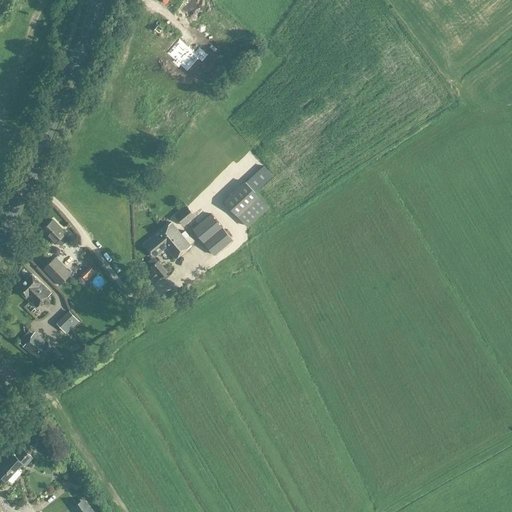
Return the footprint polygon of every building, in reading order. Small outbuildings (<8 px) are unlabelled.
[(198,2),(188,14),(200,24),(196,28),(211,41),(217,33),(210,27),(217,19),(212,14),(213,12),(206,6),(205,8),(198,2)] [(195,54),(179,40),(167,54),(175,60),(173,62),(179,67),(181,65),(187,71),(198,58),(202,61),(207,56),(199,49),(195,54)] [(208,65),(220,75),(225,69),(213,59),(208,65)] [(143,113),(137,120),(153,133),(169,112),(187,126),(196,114),(176,99),(165,90),(156,102),(153,100),(148,107),(147,107),(142,112),(143,113)] [(264,166),(246,182),(245,182),(225,201),(248,226),(269,207),(255,192),(273,176),(264,166)] [(187,206),(176,216),(184,226),(195,216),(187,206)] [(214,255),(233,239),(211,213),(193,229),(214,255)] [(69,238),(65,233),(66,232),(54,220),(43,230),(55,243),(57,241),(61,246),(69,238)] [(156,236),(145,245),(154,257),(166,247),(175,258),(190,246),(185,239),(189,236),(185,232),(181,235),(172,223),(156,236)] [(60,284),(71,274),(55,258),(44,268),(60,284)] [(167,272),(158,261),(152,267),(153,268),(142,277),(143,278),(139,282),(146,289),(149,286),(150,286),(167,272)] [(91,276),(87,272),(82,276),(87,280),(91,276)] [(37,307),(51,293),(32,274),(17,288),(37,307)] [(70,312),(66,316),(74,325),(78,321),(70,312)] [(34,334),(24,346),(43,361),(54,347),(46,340),(44,342),(34,334)] [(2,383),(0,384),(0,393),(3,398),(15,388),(8,381),(3,385),(2,383)] [(12,452),(3,462),(5,464),(0,468),(0,474),(6,481),(23,463),(25,461),(27,463),(33,457),(23,449),(16,456),(12,452)] [(46,503),(54,496),(49,491),(41,498),(46,503)] [(74,506),(77,511),(91,511),(92,511),(84,500),(74,506)]
